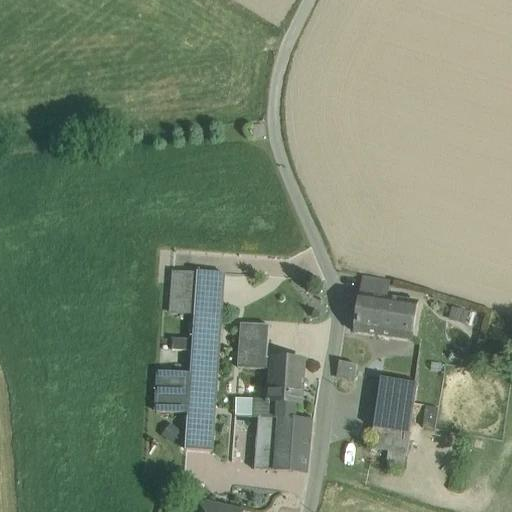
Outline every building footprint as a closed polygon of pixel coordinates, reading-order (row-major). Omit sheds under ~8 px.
[(197,275),(174,273),(171,315),(195,316),(197,275)] [(224,275),(198,274),(197,275),(195,316),(191,376),(188,415),(185,451),(212,453),(224,275)] [(365,279),(362,296),(393,301),(396,283),(365,279)] [(393,301),(362,296),(356,334),(411,342),(416,305),(393,301)] [(270,328),(241,326),(239,369),(272,371),(272,360),(268,360),(270,328)] [(280,404),(279,420),(281,420),(295,421),(296,405),(302,405),(304,362),(272,360),(272,371),(270,402),(270,403),(280,404)] [(340,363),(338,380),(354,382),(357,366),(340,363)] [(191,376),(159,374),(156,414),(188,415),(191,376)] [(417,385),(381,380),(379,401),(374,431),(410,436),(417,385)] [(270,403),(270,402),(267,402),(268,401),(256,401),(255,419),(258,420),(258,418),(279,420),(280,404),(270,403)] [(276,473),(281,420),(279,420),(258,418),(258,420),(255,472),(276,473)] [(281,420),(276,473),(307,475),(312,422),(295,421),(281,420)] [(406,466),(410,436),(374,431),(372,443),(385,444),(383,463),(406,466)]
